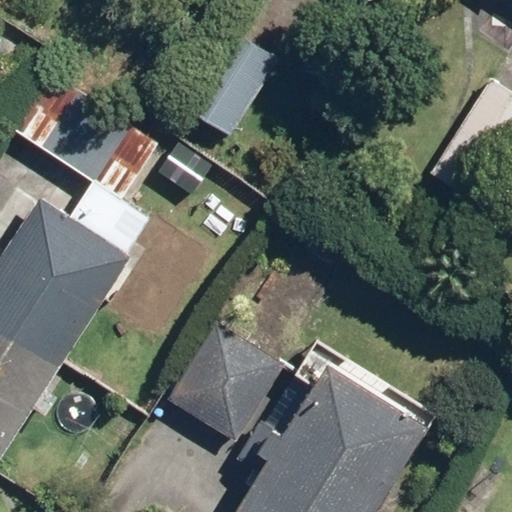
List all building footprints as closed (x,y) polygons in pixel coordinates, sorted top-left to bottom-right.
[(292,44),(247,17),(195,103),(240,130),(292,44)] [(168,135),(65,67),(23,130),(92,176),(126,198),(168,135)] [(511,153),(511,82),(494,72),(434,167),(484,199),(511,153)] [(0,253),(0,468),(140,250),(42,188),(0,253)] [(288,361),(222,316),(171,390),(238,435),(288,361)] [(369,511),(437,404),(328,337),(218,511),(369,511)]
